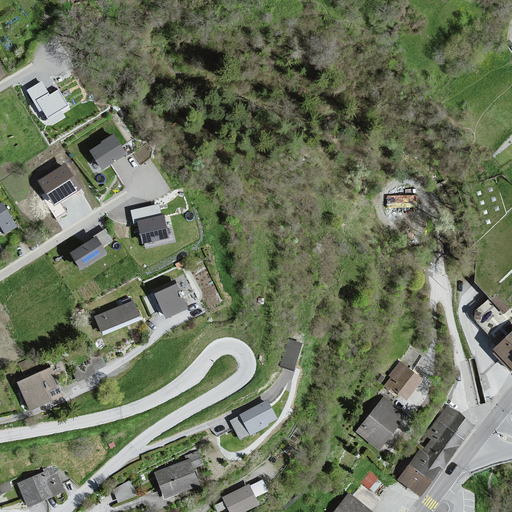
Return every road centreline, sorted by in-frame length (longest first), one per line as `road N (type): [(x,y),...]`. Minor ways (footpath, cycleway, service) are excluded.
road 1 (residential): [(63,511),(149,434),(238,380),(247,366),(243,352),(220,346),(180,384),(138,406),(0,436)]
road 2 (residential): [(0,276),(155,182)]
